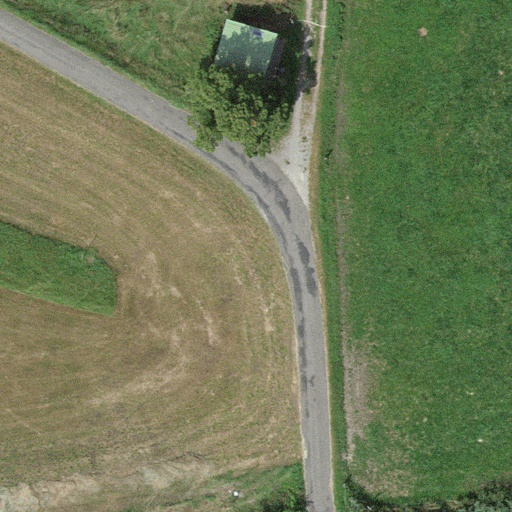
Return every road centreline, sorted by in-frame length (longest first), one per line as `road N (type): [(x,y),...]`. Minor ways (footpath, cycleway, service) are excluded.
road 1 (unclassified): [(324,511),(303,229),(230,156),(53,52)]
road 2 (track): [(303,229),(319,0)]
